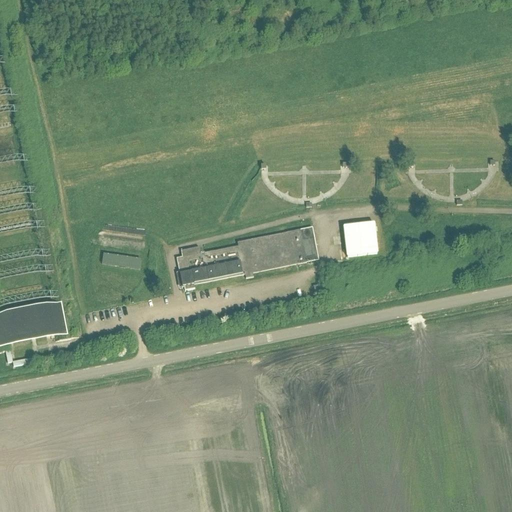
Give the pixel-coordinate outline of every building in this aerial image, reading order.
[(374,225),(343,229),(347,259),(378,255),(374,225)] [(179,290),(182,289),(184,289),(185,293),(195,291),(194,287),(245,277),(246,281),(253,279),(253,275),(318,262),(312,229),(237,244),(238,248),(200,256),(199,249),(181,253),(182,259),(176,260),(179,276),(177,277),(179,290)] [(98,265),(137,272),(139,261),(100,255),(98,265)] [(0,347),(62,337),(56,304),(0,313),(0,347)] [(62,355),(12,364),(10,353),(6,353),(8,367),(13,366),(13,369),(63,360),(62,355)]
